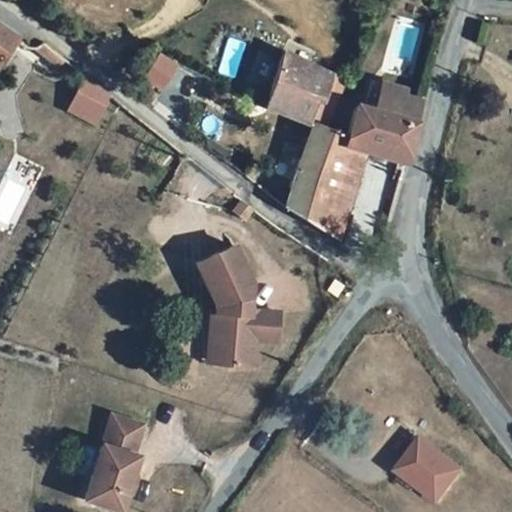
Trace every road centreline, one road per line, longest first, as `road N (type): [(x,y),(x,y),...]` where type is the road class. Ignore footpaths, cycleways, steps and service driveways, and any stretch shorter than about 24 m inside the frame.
road 1 (residential): [(0,2),(288,217),(361,264),(402,276)]
road 2 (unclassified): [(210,511),(336,330),(402,276)]
road 3 (unclassified): [(461,0),(402,276)]
road 4 (unclassified): [(402,276),(445,349),(511,434)]
